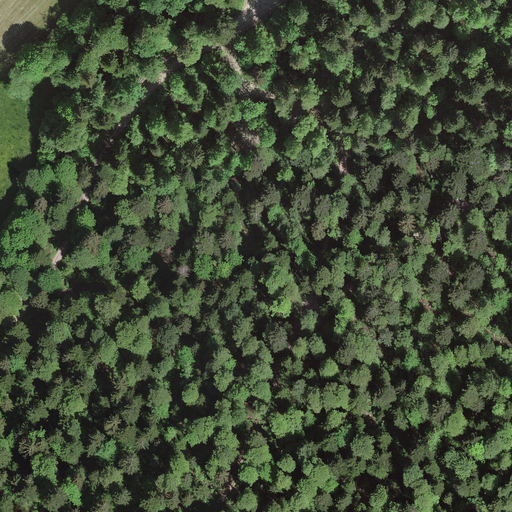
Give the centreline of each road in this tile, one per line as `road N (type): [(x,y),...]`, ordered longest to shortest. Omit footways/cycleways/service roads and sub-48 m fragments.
road 1 (track): [(216,511),(284,370),(339,200),(343,141),(318,96),(329,71),(446,0)]
road 2 (track): [(0,346),(70,241),(104,148),(176,63),(278,0)]
road 3 (track): [(300,322),(511,163)]
